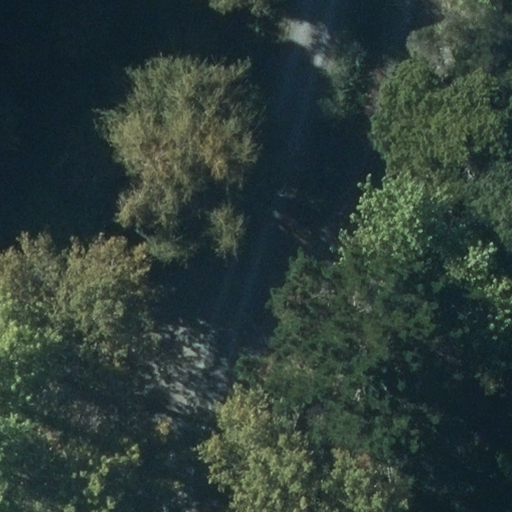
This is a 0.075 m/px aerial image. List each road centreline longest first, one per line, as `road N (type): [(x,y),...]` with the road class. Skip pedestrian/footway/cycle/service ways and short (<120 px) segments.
road 1 (unclassified): [(169,511),(343,0)]
road 2 (unknown): [(0,166),(313,88),(319,0)]
